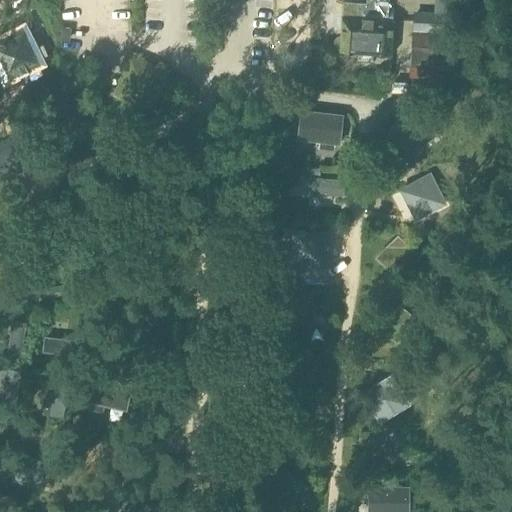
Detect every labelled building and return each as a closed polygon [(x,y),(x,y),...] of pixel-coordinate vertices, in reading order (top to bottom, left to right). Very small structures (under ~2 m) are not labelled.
[(389,0),(367,0),(367,3),(343,2),(342,36),(338,37),(335,40),(335,45),(337,48),(341,49),(341,51),(358,52),(357,61),(374,62),(375,54),(392,54),(394,21),(388,21),(389,0)] [(62,27),(60,41),(69,43),(72,28),(62,27)] [(411,71),(410,76),(419,76),(444,78),(447,32),(413,29),(411,71)] [(46,64),(24,32),(0,47),(0,66),(12,85),(46,64)] [(169,71),(128,54),(112,95),(153,111),(169,71)] [(77,79),(70,86),(78,95),(86,88),(77,79)] [(393,82),(392,92),(406,93),(407,82),(393,82)] [(48,131),(81,102),(71,90),(38,119),(48,131)] [(435,127),(407,108),(388,136),(416,155),(435,127)] [(302,110),(299,140),(341,145),(344,114),(302,110)] [(9,159),(0,158),(0,186),(9,187),(9,159)] [(275,159),(265,159),(265,169),(274,169),(275,159)] [(321,168),(310,168),(310,177),(320,178),(321,168)] [(436,208),(445,204),(438,189),(430,174),(401,190),(412,212),(426,205),(430,212),(436,208)] [(308,178),(307,195),(345,197),(346,180),(308,178)] [(226,231),(235,243),(270,218),(260,205),(254,210),(250,205),(239,213),(243,218),(226,231)] [(133,223),(133,232),(143,231),(143,222),(133,223)] [(286,235),(286,222),(277,222),(277,235),(286,235)] [(60,238),(70,238),(70,223),(60,223),(60,238)] [(116,227),(123,233),(126,233),(126,224),(116,224),(116,227)] [(108,226),(92,227),(95,270),(112,268),(110,248),(117,247),(116,234),(109,235),(108,226)] [(167,227),(153,229),(157,272),(171,270),(167,227)] [(293,230),(290,264),(324,267),(327,233),(293,230)] [(41,238),(42,253),(85,252),(85,237),(70,238),(60,238),(41,238)] [(397,237),(377,257),(398,278),(418,258),(397,237)] [(258,252),(267,252),(268,243),(259,242),(258,252)] [(226,258),(225,273),(265,275),(266,260),(226,258)] [(311,292),(281,297),(286,326),(316,321),(311,292)] [(393,300),(375,324),(398,342),(416,319),(393,300)] [(223,302),(215,316),(252,336),(259,322),(223,302)] [(27,324),(12,322),(7,359),(22,361),(27,324)] [(135,328),(121,328),(122,357),(135,357),(135,362),(178,362),(176,345),(136,344),(135,328)] [(46,337),(45,351),(84,355),(85,342),(46,337)] [(260,372),(225,349),(216,363),(252,385),(260,372)] [(421,361),(412,359),(411,367),(419,368),(421,361)] [(307,367),(306,380),(320,382),(322,369),(307,367)] [(2,411),(16,413),(22,372),(7,370),(6,383),(0,381),(0,397),(3,398),(2,411)] [(136,382),(92,372),(85,403),(94,405),(93,412),(106,415),(107,408),(128,413),(136,382)] [(391,376),(363,393),(381,422),(409,404),(391,376)] [(45,399),(45,401),(49,402),(52,403),(51,404),(49,415),(52,416),(63,419),(72,380),(61,377),(58,377),(54,392),(48,390),(45,399)] [(244,406),(251,396),(245,391),(237,401),(244,406)] [(255,426),(225,399),(215,411),(231,425),(226,430),(234,436),(239,431),(245,437),(255,426)] [(308,414),(282,400),(268,426),(295,440),(308,414)] [(73,423),(83,425),(85,416),(75,414),(73,423)] [(361,432),(360,443),(370,443),(370,432),(361,432)] [(273,446),(271,458),(280,459),(282,447),(273,446)] [(250,488),(222,458),(211,469),(219,478),(214,482),(224,492),(229,488),(239,499),(250,488)] [(45,474),(54,473),(54,475),(65,475),(65,472),(64,464),(44,466),(45,474)] [(408,467),(407,477),(408,477),(415,477),(417,477),(417,467),(409,467),(408,467)] [(283,468),(265,492),(288,510),(306,486),(283,468)] [(372,486),(371,511),(409,511),(410,487),(372,486)]
